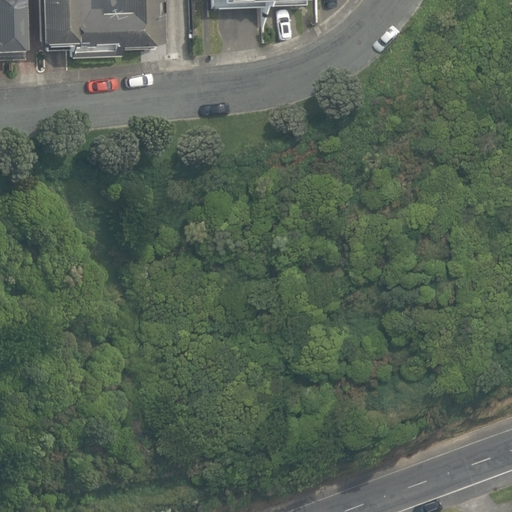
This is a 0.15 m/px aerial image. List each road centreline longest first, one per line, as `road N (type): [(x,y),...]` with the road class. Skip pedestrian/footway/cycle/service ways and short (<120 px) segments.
road 1 (unclassified): [(0,112),(280,77),(348,47),(393,0)]
road 2 (residential): [(353,511),(511,453)]
